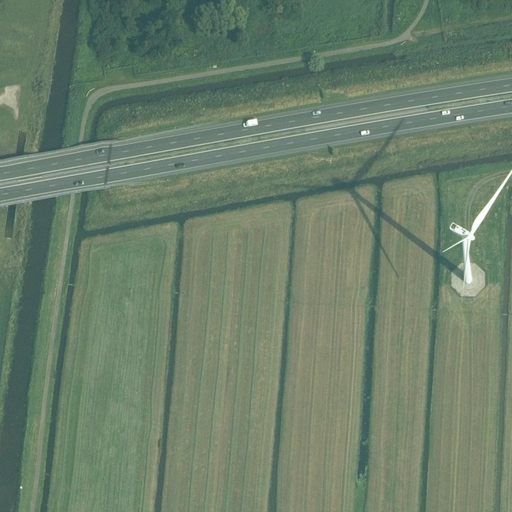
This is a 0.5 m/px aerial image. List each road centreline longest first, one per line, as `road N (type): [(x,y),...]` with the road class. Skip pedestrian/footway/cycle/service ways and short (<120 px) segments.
road 1 (trunk): [(511,85),(0,174)]
road 2 (trunk): [(0,195),(511,107)]
road 3 (track): [(0,105),(15,109),(23,125),(7,239)]
